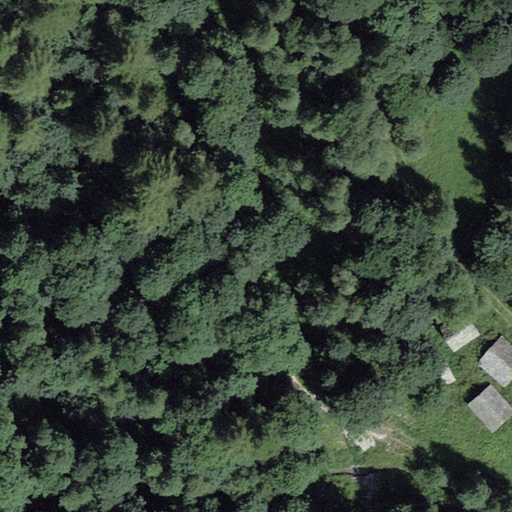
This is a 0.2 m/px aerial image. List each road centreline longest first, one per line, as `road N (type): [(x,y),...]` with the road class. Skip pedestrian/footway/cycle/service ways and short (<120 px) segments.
road 1 (track): [(511,315),(423,214),(362,0)]
road 2 (track): [(511,497),(366,426),(360,434)]
